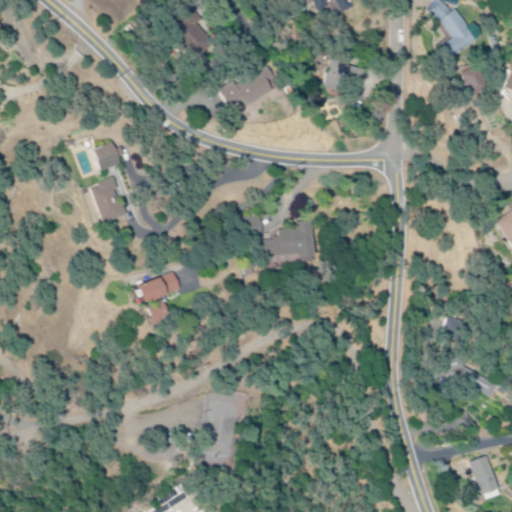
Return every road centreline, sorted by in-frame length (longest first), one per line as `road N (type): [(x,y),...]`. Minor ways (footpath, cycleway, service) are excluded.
road 1 (residential): [(0,440),(123,413),(346,316),(394,494),(411,511)]
road 2 (tertiary): [(407,170),(284,162),(177,130),(41,0)]
road 3 (tertiary): [(425,511),(394,377),(407,170)]
road 4 (residential): [(413,0),(488,11),(498,63),(491,89),(511,117)]
road 5 (residential): [(407,170),(413,0)]
